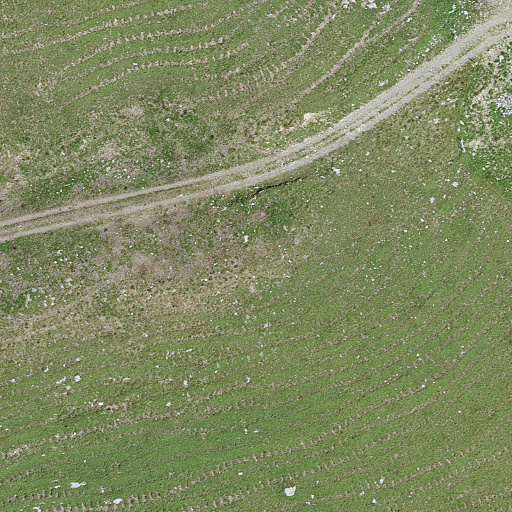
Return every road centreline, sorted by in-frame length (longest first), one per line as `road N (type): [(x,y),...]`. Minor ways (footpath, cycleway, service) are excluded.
road 1 (track): [(0,236),(289,160),(361,121)]
road 2 (track): [(361,121),(511,18)]
